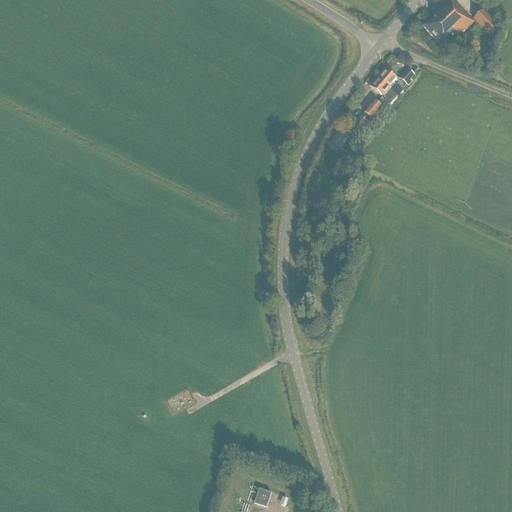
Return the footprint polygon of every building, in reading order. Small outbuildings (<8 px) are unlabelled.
[(455,38),(456,39),(474,23),(457,6),(456,7),(450,0),(433,16),(433,17),(423,27),(443,49),(455,38)] [(474,20),(488,35),(497,26),(483,11),(474,20)] [(393,83),(397,79),(385,69),(377,78),(389,89),(388,90),(397,97),(398,98),(403,92),(393,83)] [(412,82),(410,80),(414,75),(407,70),(399,79),(408,86),(412,82)] [(385,111),(390,107),(389,106),(397,97),(388,90),(389,89),(377,78),(369,87),(382,98),(377,104),(374,101),(364,114),(359,119),(348,131),(358,140),(373,123),(378,117),(376,115),(382,108),(385,111)] [(351,139),(342,150),(346,154),(356,142),(351,139)] [(173,411),(195,402),(189,388),(167,397),(173,411)] [(271,494),(258,490),(254,505),(266,510),(271,494)]
